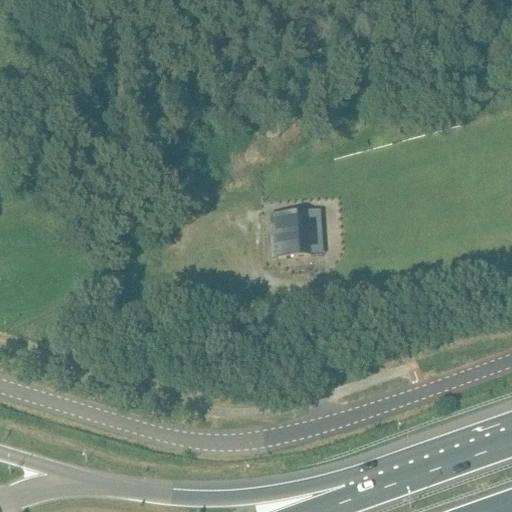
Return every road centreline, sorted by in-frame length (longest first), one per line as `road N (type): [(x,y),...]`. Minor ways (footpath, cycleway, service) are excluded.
road 1 (unclassified): [(0,389),(144,431),(242,446),(289,439),(511,359)]
road 2 (motorway): [(352,499),(155,495)]
road 3 (motorway): [(511,443),(352,499)]
